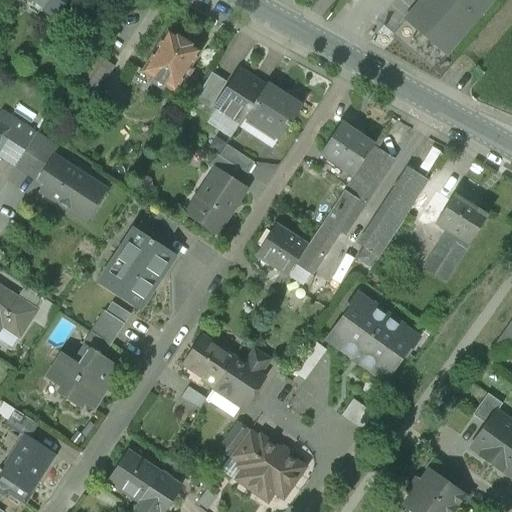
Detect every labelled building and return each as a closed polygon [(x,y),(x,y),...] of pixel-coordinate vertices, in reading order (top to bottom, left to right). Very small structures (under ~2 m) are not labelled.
[(67,0),(26,0),(55,19),(67,0)] [(445,56),(492,0),(422,0),(405,22),(445,56)] [(167,34),(143,73),(163,85),(174,92),(198,52),(196,51),(196,48),(186,42),(183,43),(167,34)] [(93,95),(110,68),(92,57),(75,83),(93,95)] [(264,88),(238,72),(215,107),(240,123),(244,118),(264,88)] [(163,85),(143,73),(136,85),(155,97),(163,85)] [(211,74),(194,99),(209,109),(225,83),(211,74)] [(301,108),(266,85),(264,88),(244,118),(279,140),(287,127),(288,128),(301,108)] [(346,187),(343,191),(359,201),(388,157),(378,150),(396,122),(391,120),(373,147),(346,187)] [(0,145),(10,131),(0,124),(0,145)] [(373,147),(340,125),(321,154),(329,160),(353,176),(373,147)] [(36,134),(17,164),(28,171),(47,141),(36,134)] [(105,193),(50,157),(56,147),(47,141),(28,171),(45,182),(40,191),(86,221),(96,206),(91,203),(99,190),(104,194),(105,193)] [(254,164),(226,146),(219,157),(238,169),(247,175),(254,164)] [(219,157),(216,155),(209,166),(215,170),(216,169),(232,179),(238,169),(219,157)] [(353,176),(329,160),(322,171),(346,187),(353,176)] [(406,168),(357,244),(364,248),(379,257),(388,243),(426,185),(428,182),(406,168)] [(232,179),(216,169),(215,170),(198,196),(202,199),(189,219),(215,235),(227,217),(228,217),(237,204),(236,203),(246,188),(232,179)] [(487,216),(453,195),(449,201),(426,185),(410,210),(420,216),(417,222),(424,226),(433,224),(446,232),(468,246),(487,216)] [(306,247),(295,265),(310,275),(359,201),(343,191),(306,247)] [(179,226),(158,213),(145,233),(166,246),(179,226)] [(306,247),(274,226),(255,255),(287,276),(295,265),(306,247)] [(134,230),(98,284),(138,310),(174,256),(134,230)] [(87,231),(75,251),(88,259),(101,240),(87,231)] [(468,246),(446,232),(437,247),(458,261),(468,246)] [(388,243),(379,257),(387,263),(397,248),(388,243)] [(458,261),(437,247),(430,258),(451,272),(458,261)] [(379,257),(364,248),(357,259),(366,265),(372,268),(379,257)] [(451,272),(430,258),(423,270),(444,283),(451,272)] [(366,265),(361,272),(367,275),(372,268),(366,265)] [(43,300),(24,287),(17,299),(36,311),(43,300)] [(0,288),(0,328),(4,323),(22,333),(36,312),(36,311),(17,299),(0,288)] [(403,326),(373,305),(372,307),(361,298),(352,311),(348,312),(327,340),(351,358),(351,359),(359,365),(359,364),(383,381),(403,355),(405,356),(407,355),(404,353),(404,349),(413,336),(402,328),(403,326)] [(130,316),(111,303),(105,313),(124,325),(130,316)] [(105,313),(103,312),(90,333),(110,346),(124,325),(105,313)] [(511,321),(490,352),(506,363),(511,356),(511,354),(511,321)] [(110,346),(90,333),(81,345),(83,346),(84,345),(102,357),(110,346)] [(233,359),(200,337),(182,364),(203,378),(200,382),(213,390),(233,359)] [(102,357),(84,345),(83,346),(73,362),(64,356),(49,380),(68,393),(64,399),(77,407),(81,401),(91,407),(104,387),(107,390),(115,378),(106,372),(112,363),(102,357)] [(269,359),(254,349),(248,359),(263,369),(269,359)] [(243,366),(233,359),(213,390),(243,410),(263,379),(258,376),(263,369),(248,359),(243,366)] [(481,394),(468,385),(459,398),(472,407),(481,394)] [(206,400),(188,388),(180,399),(198,412),(206,400)] [(487,395),(472,416),(486,426),(495,413),(496,413),(502,405),(487,395)] [(38,426),(14,411),(5,425),(23,437),(23,436),(29,439),(38,426)] [(486,426),(470,448),(481,456),(479,457),(489,465),(511,433),(511,424),(496,413),(495,413),(486,426)] [(237,424),(218,450),(229,458),(248,432),(237,424)] [(248,432),(229,458),(245,469),(264,443),(248,432)] [(511,433),(489,465),(499,472),(501,470),(511,478),(511,477),(511,433)] [(23,437),(1,470),(0,469),(0,474),(0,475),(0,493),(2,495),(8,493),(24,504),(30,494),(55,456),(29,439),(23,436),(23,437)] [(270,445),(265,441),(264,443),(245,469),(237,480),(252,491),(260,490),(270,497),(277,487),(284,486),(289,489),(303,469),(287,457),(286,452),(282,448),(271,450),(270,445)] [(158,473),(126,452),(107,481),(138,502),(139,502),(158,473)] [(461,480),(432,459),(424,470),(429,473),(429,472),(454,490),(461,480)] [(454,490),(429,472),(429,473),(422,483),(417,480),(407,493),(412,497),(404,508),(409,511),(452,511),(455,508),(458,511),(467,499),(454,490)] [(163,511),(179,488),(158,473),(139,502),(138,502),(134,509),(139,511),(163,511)]
